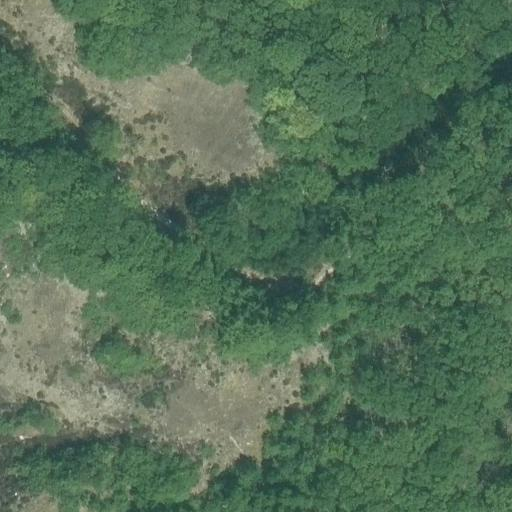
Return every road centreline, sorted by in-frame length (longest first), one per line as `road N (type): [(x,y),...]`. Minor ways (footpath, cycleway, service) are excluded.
road 1 (unknown): [(0,71),(58,107),(97,163),(224,273),(285,294),(336,269)]
road 2 (unknown): [(511,90),(336,269)]
